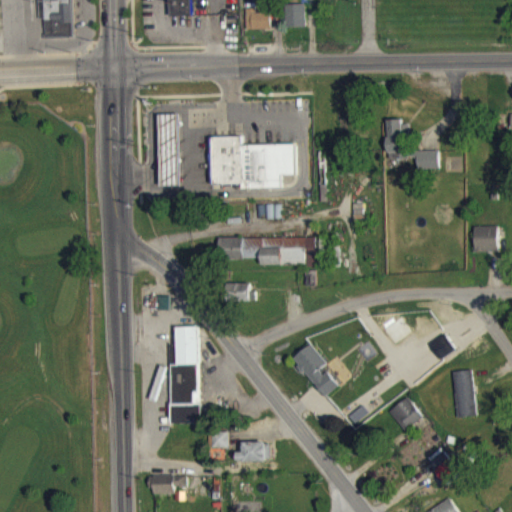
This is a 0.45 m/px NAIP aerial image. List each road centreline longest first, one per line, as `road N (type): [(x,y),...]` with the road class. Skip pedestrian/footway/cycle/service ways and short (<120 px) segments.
road 1 (tertiary): [(114,67),(511,61)]
road 2 (tertiary): [(118,239),(182,280),(363,511)]
road 3 (residential): [(237,348),(385,297),(511,293)]
road 4 (secondary): [(118,239),(123,511)]
road 5 (secondary): [(114,67),(118,239)]
